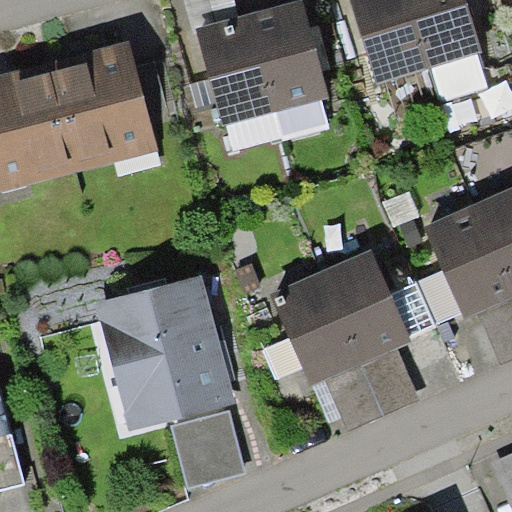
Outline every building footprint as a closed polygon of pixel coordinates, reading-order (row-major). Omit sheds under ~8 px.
[(184,0),(193,34),(198,32),(197,27),(239,15),(234,0),(184,0)] [(264,9),(251,12),(277,112),(322,100),(330,98),(305,5),(304,0),(298,0),(279,5),(264,9)] [(431,67),(408,0),(349,0),(376,85),(386,82),(431,67)] [(408,0),(431,67),(478,52),(482,51),(465,0),(408,0)] [(277,112),(251,12),(244,14),(239,15),(197,27),(198,32),(223,126),(227,124),(277,112)] [(86,51),(47,62),(77,172),(116,161),(158,150),(129,40),(86,51)] [(489,87),(478,52),(431,67),(442,103),(489,87)] [(0,192),(77,172),(47,62),(11,71),(0,74),(0,192)] [(397,117),(442,103),(431,67),(386,82),(397,117)] [(322,100),(277,112),(283,136),(284,139),(329,128),(322,100)] [(283,136),(277,112),(227,124),(233,149),(283,136)] [(162,165),(158,150),(116,161),(120,176),(162,165)] [(511,185),(473,203),(511,288),(511,185)] [(479,313),(511,297),(511,288),(473,203),(424,226),(444,270),(463,311),(466,319),(479,313)] [(371,250),(321,272),(362,364),(397,348),(412,342),(409,335),(390,294),(371,250)] [(463,311),(444,270),(419,281),(437,323),(463,311)] [(325,380),(362,364),(321,272),(289,287),(288,306),(278,309),(291,337),(303,366),(312,386),(325,380)] [(202,276),(96,303),(129,430),(235,403),(202,276)] [(437,323),(419,281),(390,294),(409,335),(437,323)] [(511,359),(511,297),(479,313),(502,364),(511,359)] [(303,366),(291,337),(265,349),(278,378),(303,366)] [(420,399),(397,348),(362,364),(384,415),(420,399)] [(384,415),(362,364),(325,380),(348,431),(384,415)] [(0,436),(11,434),(0,391),(0,436)] [(229,410),(171,425),(187,486),(245,471),(229,410)] [(0,489),(25,484),(11,434),(0,436),(0,489)] [(511,452),(493,461),(511,503),(511,452)]
